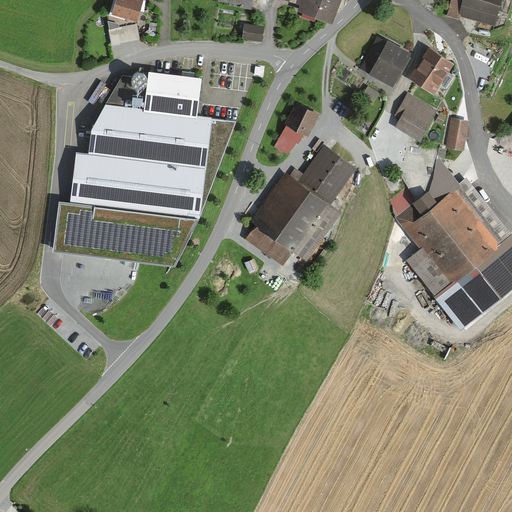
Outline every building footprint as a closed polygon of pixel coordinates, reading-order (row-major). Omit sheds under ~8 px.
[(115,0),(112,12),(137,19),(140,9),(142,0),(115,0)] [(254,0),(217,0),(218,2),(229,4),(228,6),(253,9),(254,0)] [(284,0),(300,6),(297,13),(332,26),(342,0),(284,0)] [(461,0),(458,15),(495,25),(501,0),(461,0)] [(119,23),(108,19),(110,28),(112,42),(138,37),(136,25),(119,28),(119,23)] [(264,26),(244,24),(242,40),(262,42),(264,26)] [(411,51),(376,32),(358,66),(394,84),(402,69),(411,51)] [(453,62),(428,45),(415,64),(407,76),(433,93),(441,81),(446,85),(453,74),(447,70),(453,62)] [(150,76),(145,109),(197,116),(202,78),(191,76),(150,71),(150,76)] [(122,73),(92,126),(88,151),(77,149),(70,204),(61,202),(54,252),(175,266),(198,221),(236,121),(197,116),(145,109),(150,76),(122,73)] [(368,85),(363,92),(374,99),(379,91),(368,85)] [(419,139),(436,109),(408,93),(401,105),(406,108),(396,126),(419,139)] [(287,155),(297,143),(299,144),(304,135),(307,137),(320,115),(294,102),(283,124),(287,126),(274,147),(287,155)] [(469,120),(451,117),(446,145),(464,148),(469,120)] [(359,170),(324,146),(304,173),(296,168),(290,176),(285,173),(250,223),(258,229),(248,243),(284,268),(294,254),(305,262),(340,213),(332,208),(359,170)] [(404,257),(459,327),(511,285),(511,231),(469,176),(438,199),(429,188),(414,199),(416,202),(395,218),(418,246),(404,257)] [(254,258),(245,262),(249,271),(258,267),(254,258)]
